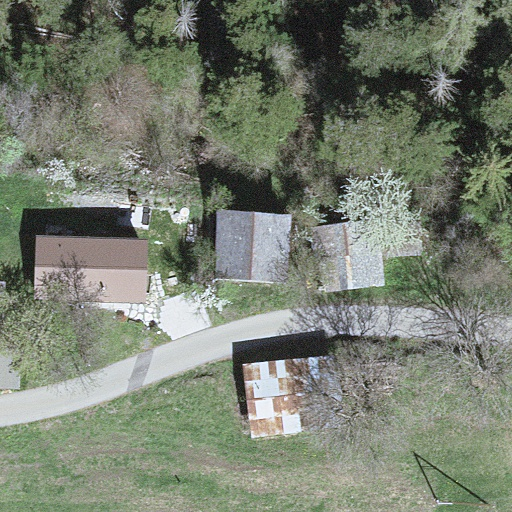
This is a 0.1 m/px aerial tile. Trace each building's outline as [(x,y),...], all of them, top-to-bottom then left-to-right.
[(287,216),(219,214),(217,274),(285,277),(287,216)] [(382,281),(373,221),(317,230),(325,289),(382,281)] [(143,242),(39,240),(38,297),(142,298),(143,242)] [(19,286),(0,284),(0,383),(15,384),(19,286)] [(330,360),(247,369),(254,431),(336,422),(330,360)]
